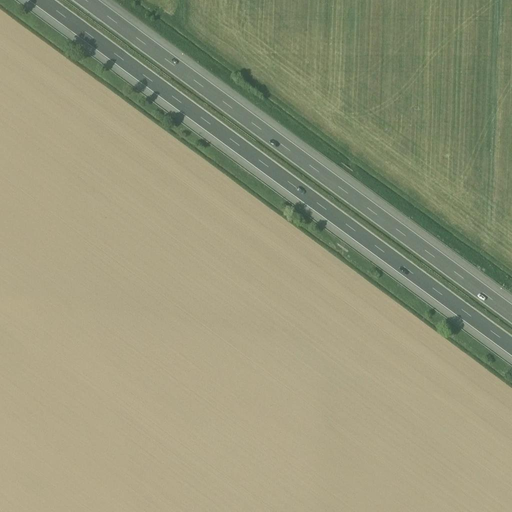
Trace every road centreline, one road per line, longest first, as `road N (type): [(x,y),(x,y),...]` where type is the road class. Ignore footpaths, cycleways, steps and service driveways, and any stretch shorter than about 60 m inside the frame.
road 1 (motorway): [(52,0),(511,345)]
road 2 (motorway): [(511,308),(95,0)]
